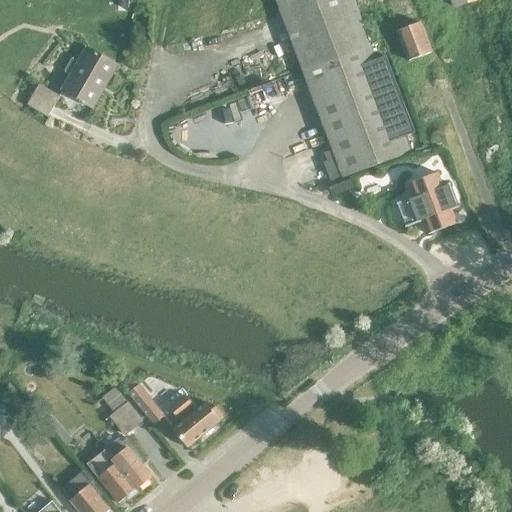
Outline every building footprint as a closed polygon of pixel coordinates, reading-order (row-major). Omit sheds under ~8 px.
[(135,8),(135,0),(121,0),(121,7),(135,8)] [(352,0),(276,0),(302,68),(369,43),(368,40),(362,25),(352,0)] [(363,13),(366,32),(395,28),(392,8),(363,13)] [(397,32),(407,60),(430,51),(419,23),(397,32)] [(369,43),(302,68),(331,143),(316,150),(329,181),(344,176),(344,177),(412,151),(406,135),(415,132),(387,58),(377,61),(369,43)] [(86,48),(78,63),(71,59),(64,72),(71,75),(62,91),(91,109),(116,66),(86,48)] [(264,94),(283,95),(284,76),(265,75),(264,94)] [(59,97),(39,85),(26,105),(47,117),(59,97)] [(438,118),(425,124),(430,134),(443,128),(438,118)] [(437,173),(408,184),(413,197),(395,204),(396,205),(398,205),(406,226),(404,226),(405,228),(422,221),(427,235),(456,224),(451,210),(459,208),(458,206),(456,207),(448,186),(450,185),(449,183),(442,186),(437,173)] [(350,177),(328,185),(332,195),(354,187),(350,177)] [(152,402),(138,385),(128,393),(141,410),(152,402)] [(9,412),(27,397),(18,386),(0,401),(9,412)] [(142,422),(127,403),(115,389),(102,399),(114,413),(110,417),(125,435),(142,422)] [(172,430),(187,448),(220,421),(219,420),(223,417),(215,407),(211,410),(205,403),(196,410),(194,406),(178,420),(180,423),(172,430)] [(80,457),(89,449),(74,430),(64,437),(80,457)] [(118,437),(105,449),(137,489),(151,478),(140,465),(145,461),(127,439),(123,442),(118,437)] [(105,449),(87,463),(119,504),(137,489),(105,449)] [(78,511),(108,511),(109,511),(99,499),(103,496),(83,471),(61,490),(78,511)] [(60,511),(52,502),(39,511),(60,511)]
